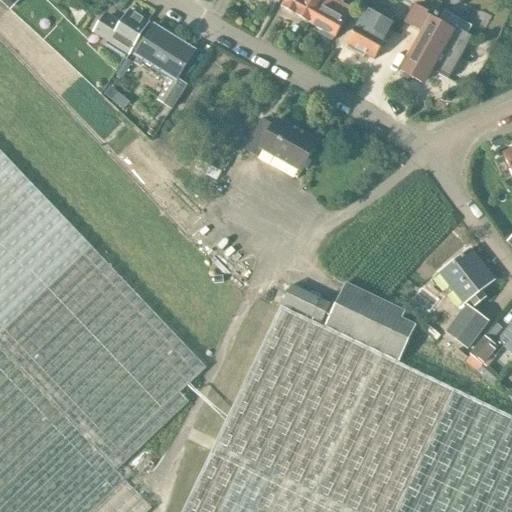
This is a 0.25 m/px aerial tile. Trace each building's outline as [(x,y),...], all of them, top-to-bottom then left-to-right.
[(308,25),(321,0),(287,0),(282,10),(308,25)] [(350,11),(338,4),(340,0),(321,0),(308,25),(335,39),(350,11)] [(471,27),(445,12),(440,21),(421,10),(426,0),(414,0),(412,5),(414,6),(404,24),(422,34),(400,73),(402,74),(402,78),(408,81),(412,79),(420,84),(428,70),(447,81),(471,38),(466,36),(471,27)] [(374,61),(390,32),(387,31),(391,24),(366,10),(346,46),(347,46),(345,49),(358,56),(360,53),(374,61)] [(136,41),(147,24),(130,13),(120,30),(104,20),(97,31),(110,40),(105,48),(126,61),(138,42),(136,41)] [(177,79),(193,52),(154,28),(136,57),(171,79),(157,101),(172,111),(188,86),(177,79)] [(110,88),(103,96),(112,102),(118,95),(110,88)] [(300,174),(317,145),(276,122),(273,127),(261,121),(244,151),(257,159),(261,152),(300,174)] [(0,148),(0,511),(144,511),(151,505),(116,468),(188,399),(180,390),(197,374),(206,365),(29,179),(0,148)] [(511,152),(503,156),(511,175),(511,152)] [(471,311),(485,299),(480,293),(493,283),(469,251),(438,276),(465,308),(446,335),(466,351),(487,324),(471,311)] [(511,511),(511,417),(397,364),(415,327),(400,320),(403,314),(345,285),(323,329),(282,310),(184,511),(511,511)] [(331,306),(292,287),(284,305),(323,323),(331,306)] [(511,325),(493,347),(484,339),(470,356),(482,366),(492,354),(495,357),(503,347),(511,355),(511,325)]
